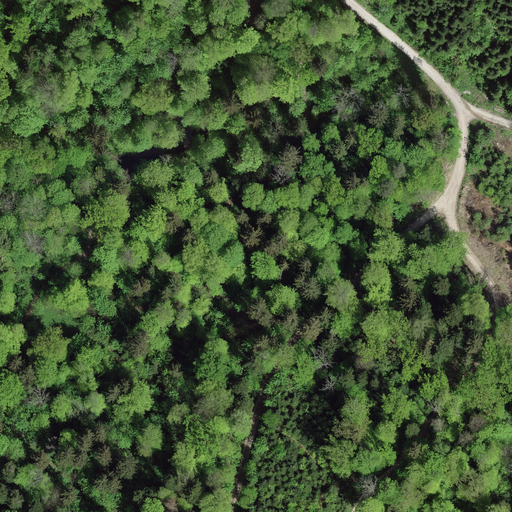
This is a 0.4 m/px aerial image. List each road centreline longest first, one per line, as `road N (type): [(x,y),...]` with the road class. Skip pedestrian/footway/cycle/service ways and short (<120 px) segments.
road 1 (track): [(2,0),(9,42),(1,110),(10,140),(90,224),(91,240),(31,306),(0,382)]
road 2 (track): [(124,234),(224,203),(265,181),(296,142),(305,109),(289,0)]
